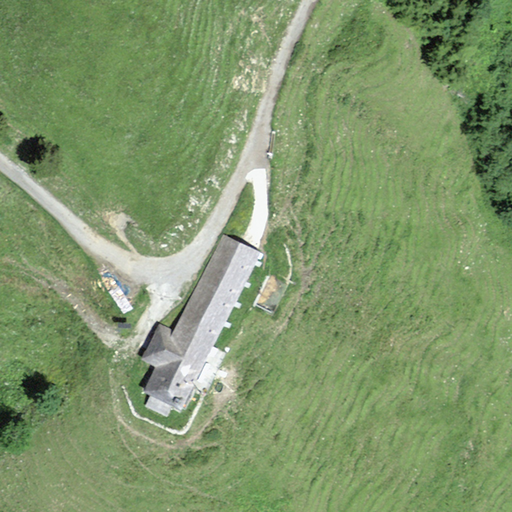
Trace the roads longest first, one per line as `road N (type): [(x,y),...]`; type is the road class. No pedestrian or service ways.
road 1 (track): [(165,273),(207,240),(312,0)]
road 2 (track): [(0,166),(110,259),(165,273)]
